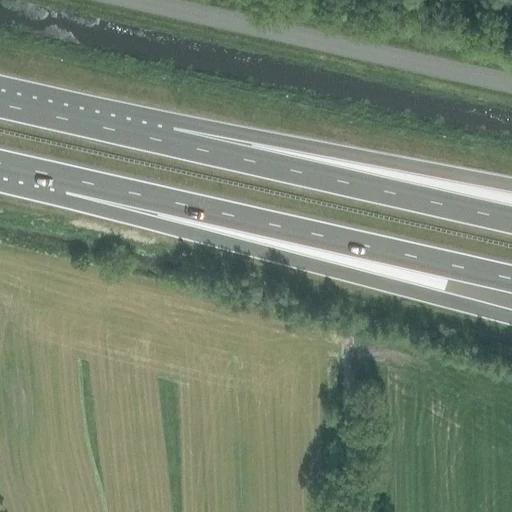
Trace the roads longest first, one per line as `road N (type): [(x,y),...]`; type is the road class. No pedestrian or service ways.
road 1 (trunk): [(73,180),(511,320)]
road 2 (trunk): [(73,180),(511,279)]
road 3 (tertiary): [(511,87),(120,0)]
road 4 (trunk): [(511,220),(170,143)]
road 5 (trunk): [(511,187),(170,143)]
road 6 (track): [(346,326),(353,511)]
road 7 (trunk): [(170,143),(0,105)]
